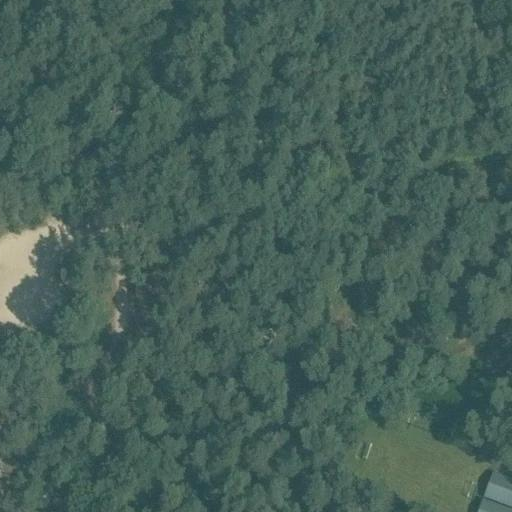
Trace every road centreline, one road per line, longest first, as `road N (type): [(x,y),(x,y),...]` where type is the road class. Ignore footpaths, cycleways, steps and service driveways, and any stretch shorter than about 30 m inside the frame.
road 1 (track): [(0,418),(17,401),(26,333),(62,229),(112,214)]
road 2 (track): [(120,113),(57,162),(0,176)]
